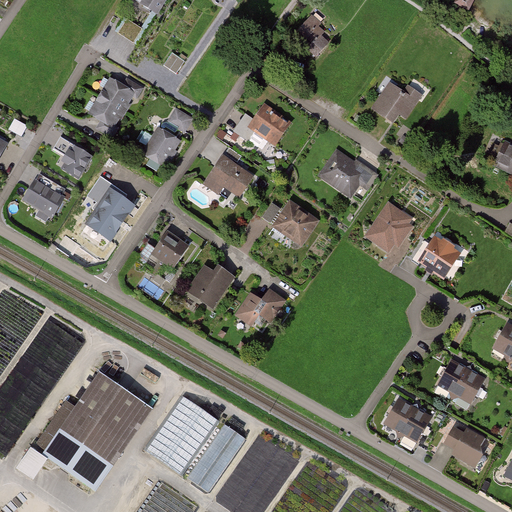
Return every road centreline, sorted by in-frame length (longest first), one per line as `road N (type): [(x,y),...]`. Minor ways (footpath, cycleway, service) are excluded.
road 1 (residential): [(103,287),(354,429)]
road 2 (residential): [(103,287),(250,69)]
road 3 (residential): [(0,200),(98,47)]
road 4 (residential): [(354,429),(496,511)]
